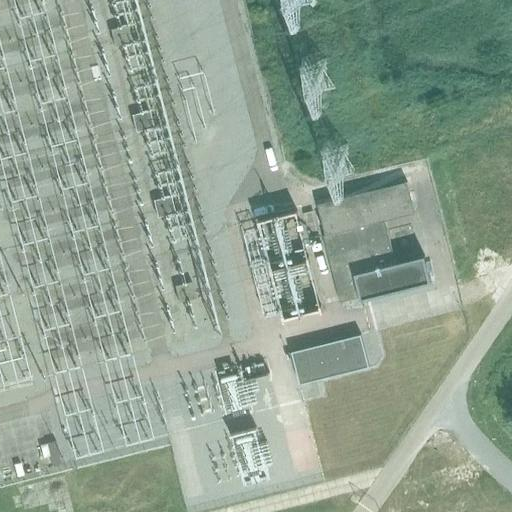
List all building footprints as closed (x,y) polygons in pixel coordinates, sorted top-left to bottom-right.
[(126,25),(110,29),(114,45),(131,41),(126,25)] [(148,110),(131,114),(135,130),(152,126),(148,110)] [(396,263),(388,229),(385,220),(415,212),(407,181),(318,203),(326,235),(324,235),(341,301),(361,296),(362,298),(431,281),(424,256),(396,263)] [(169,195),(153,200),(157,216),(174,211),(169,195)] [(314,298),(296,200),(271,205),(289,303),(314,298)] [(191,281),(174,285),(178,301),(195,297),(191,281)] [(410,313),(414,325),(437,317),(433,305),(410,313)] [(369,366),(361,333),(292,351),(295,363),(297,372),(300,383),(369,366)] [(238,367),(225,370),(229,391),(243,388),(238,367)] [(44,450),(53,449),(50,430),(41,431),(44,450)]
